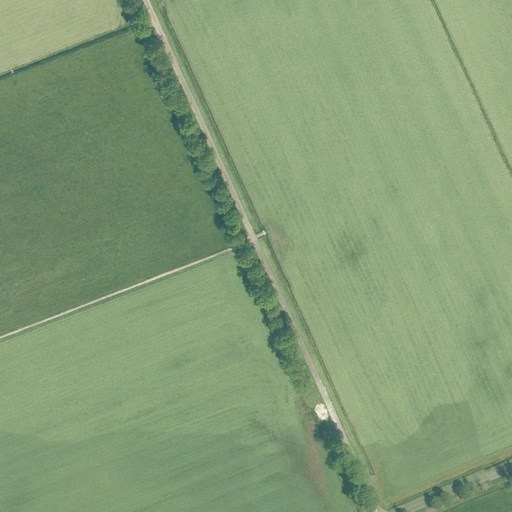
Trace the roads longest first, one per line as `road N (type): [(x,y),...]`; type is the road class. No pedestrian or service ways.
road 1 (unclassified): [(377,511),(146,0)]
road 2 (track): [(253,235),(0,336)]
